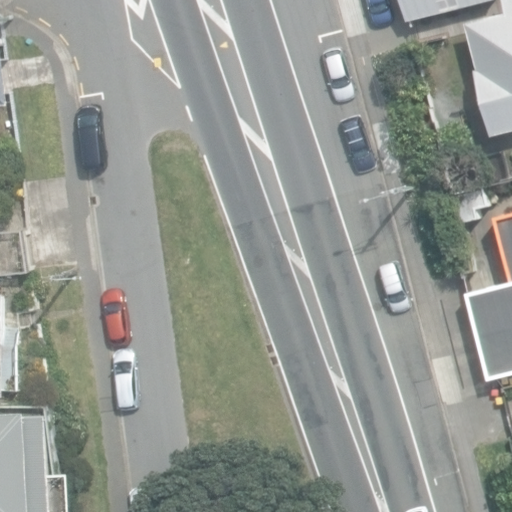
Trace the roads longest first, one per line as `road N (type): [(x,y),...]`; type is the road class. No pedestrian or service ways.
road 1 (secondary): [(213,0),(386,511)]
road 2 (residential): [(87,0),(162,511)]
